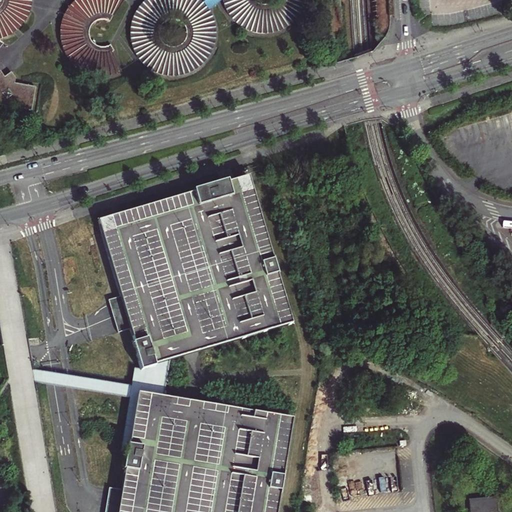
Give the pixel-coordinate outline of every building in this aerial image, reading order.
[(0,0),(0,46),(1,45),(0,44),(0,38),(11,34),(20,28),(24,22),(30,10),(31,0),(0,0)] [(78,0),(73,5),(67,11),(63,19),(61,28),(60,37),(62,46),(65,54),(70,61),(77,67),(85,72),(93,75),(102,75),(111,74),(120,71),(111,53),(108,47),(103,48),(98,48),(93,46),(90,42),(88,37),(88,32),(89,28),(92,24),(97,21),(102,20),(107,21),(109,16),(112,17),(122,0),(78,0)] [(211,21),(208,13),(208,12),(198,0),(196,0),(196,1),(195,0),(148,0),(141,6),(136,13),(133,21),(131,29),(131,38),(132,46),(136,54),(141,61),(147,67),(155,71),(163,74),(171,75),(180,74),(188,72),(196,67),(202,62),(207,55),(211,47),(213,38),(213,30),(211,21)] [(198,0),(208,12),(222,0),(198,0)] [(223,0),(224,4),(228,12),(233,19),(239,25),(246,29),(255,32),(263,33),(272,32),(280,30),(288,25),(294,20),(300,13),(303,5),(304,0),(223,0)] [(427,0),(416,0),(417,12),(428,12),(427,0)] [(478,11),(433,13),(434,22),(479,20),(478,11)] [(0,103),(32,109),(35,85),(14,82),(15,77),(10,71),(4,76),(1,72),(0,72),(0,103)] [(462,122),(470,151),(497,143),(488,114),(462,122)] [(247,177),(98,221),(120,297),(124,309),(127,321),(130,329),(141,369),(169,360),(184,356),(197,352),(291,325),(247,177)] [(124,309),(120,297),(108,300),(112,313),(115,325),(118,333),(130,329),(127,321),(124,309)] [(164,399),(137,395),(133,416),(121,489),(120,497),(117,511),(276,511),(292,420),(201,405),(186,402),(164,399)] [(117,511),(120,497),(121,489),(109,487),(108,494),(105,511),(104,511),(117,511)] [(493,511),(493,500),(467,503),(467,511),(493,511)]
